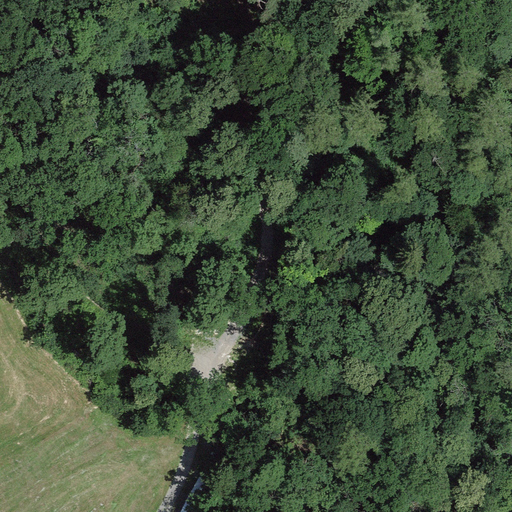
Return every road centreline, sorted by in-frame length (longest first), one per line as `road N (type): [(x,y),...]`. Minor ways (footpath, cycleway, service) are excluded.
road 1 (track): [(303,0),(258,46),(242,117),(271,230),(205,397)]
road 2 (track): [(163,511),(205,397)]
